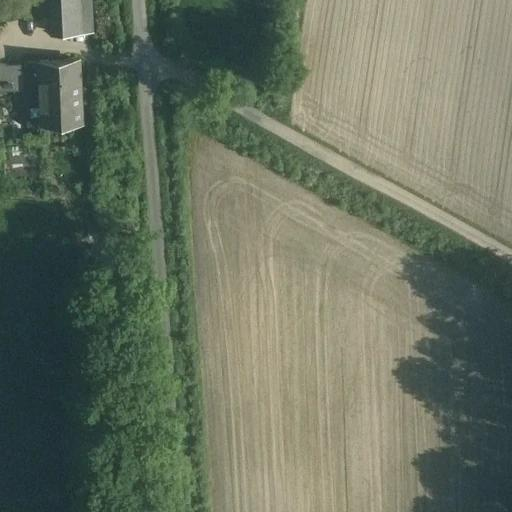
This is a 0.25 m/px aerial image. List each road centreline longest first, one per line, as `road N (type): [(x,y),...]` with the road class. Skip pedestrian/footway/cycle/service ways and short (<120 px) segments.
road 1 (unclassified): [(137,0),(175,511)]
road 2 (track): [(145,68),(191,82),(511,264)]
